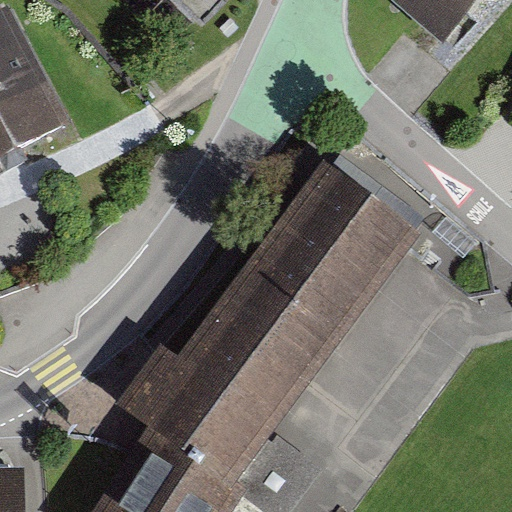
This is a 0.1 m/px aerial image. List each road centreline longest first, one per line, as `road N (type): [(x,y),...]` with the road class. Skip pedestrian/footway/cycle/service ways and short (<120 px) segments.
road 1 (tertiary): [(0,403),(57,373),(133,309),(198,225),(290,54)]
road 2 (residential): [(511,240),(340,87),(290,54)]
